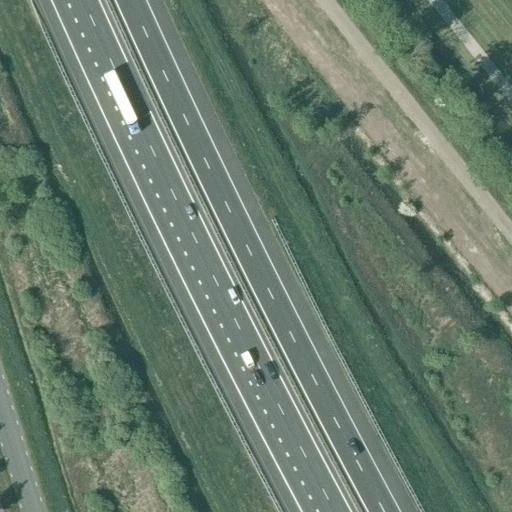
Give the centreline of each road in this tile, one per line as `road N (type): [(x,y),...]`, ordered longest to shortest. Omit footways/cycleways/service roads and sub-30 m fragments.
road 1 (motorway): [(383,511),(267,291),(131,0)]
road 2 (motorway): [(78,0),(330,511)]
road 3 (unclassified): [(511,235),(327,0)]
